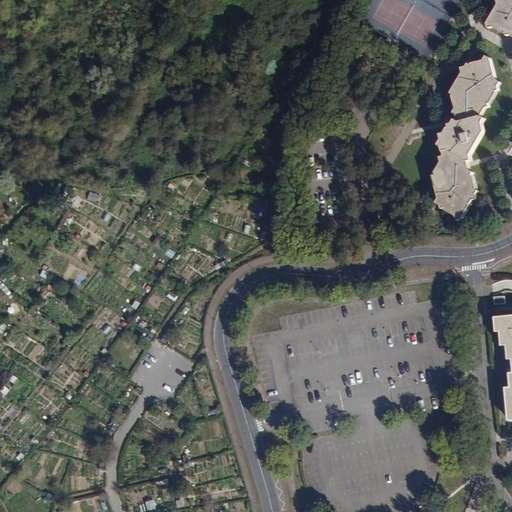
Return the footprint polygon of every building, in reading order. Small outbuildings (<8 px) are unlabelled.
[(463,0),(371,0),(359,20),(382,33),(388,37),(386,40),(397,46),(399,43),(407,48),(428,60),(463,0)] [(511,0),(496,0),(497,6),(486,26),(487,29),(492,28),(504,35),(507,37),(509,36),(511,37),(511,0)] [(456,117),(453,121),(457,124),(479,118),(485,110),(489,109),(488,105),(490,105),(496,95),(496,93),(498,92),(497,88),(499,84),(495,81),(489,60),(485,58),(482,62),(471,65),(469,67),(467,65),(465,67),(464,69),(461,70),(461,75),(450,95),(451,97),(455,109),(452,114),(456,117)] [(440,149),(442,153),(446,152),(466,164),(470,162),(468,157),(483,133),(481,125),(483,120),(479,118),(457,124),(453,121),(451,124),(450,126),(447,127),(448,129),(446,130),(445,132),(443,135),(439,136),(440,141),(437,147),(440,149)] [(446,152),(442,153),(443,158),(439,159),(440,163),(434,173),(434,176),(431,177),(438,200),(435,204),(439,206),(440,208),(440,210),(444,209),(445,211),(454,217),(455,222),(461,221),(471,202),(477,201),(475,196),(477,192),(474,191),(476,189),(473,177),(471,177),(472,174),(469,170),(467,166),(466,164),(446,152)] [(395,200),(381,201),(385,234),(398,232),(395,200)] [(501,295),(494,296),(495,304),(506,303),(505,295),(501,295)] [(511,362),(511,366),(511,317),(494,320),(495,334),(500,334),(501,348),(506,347),(507,362),(511,362)] [(153,500),(145,503),(148,511),(151,511),(156,510),(153,500)]
